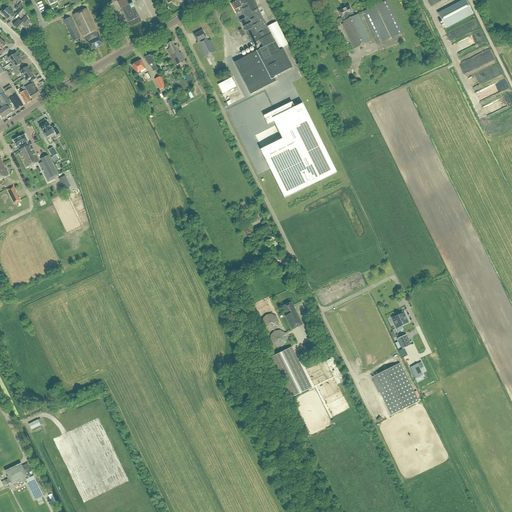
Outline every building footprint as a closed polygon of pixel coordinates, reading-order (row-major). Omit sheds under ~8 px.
[(130,0),(121,0),(117,2),(130,27),(131,26),(139,22),(141,21),(130,0)] [(273,77),(292,68),(282,50),(279,51),(264,21),(263,21),(258,9),(252,0),(241,0),(241,1),(240,2),(239,0),(238,1),(238,0),(236,1),(236,2),(234,3),(234,2),(232,3),(232,4),(231,4),(234,10),(236,14),(241,12),(245,18),(240,21),(252,45),(253,44),(256,49),(254,50),(252,46),(240,52),(242,56),(239,58),(240,60),(234,63),(250,94),(276,81),(273,77)] [(378,44),(403,32),(387,0),(362,12),(358,15),(358,14),(354,16),(349,6),(338,12),(344,23),(342,24),(354,49),(371,41),(359,17),(363,14),(378,44)] [(465,0),(464,0),(438,14),(445,28),(473,14),(465,0)] [(20,16),(21,15),(23,16),(24,15),(23,13),(25,11),(23,6),(16,13),(20,16)] [(8,19),(10,20),(14,15),(12,13),(14,11),(8,7),(5,10),(4,8),(0,12),(0,13),(5,18),(6,19),(7,19),(7,20),(8,19)] [(86,9),(73,15),(84,37),(85,36),(87,42),(91,51),(96,48),(99,47),(98,47),(103,45),(99,36),(98,37),(95,31),(95,27),(86,9)] [(18,29),(22,25),(25,27),(27,29),(29,26),(28,25),(30,22),(25,17),(21,22),(19,19),(13,26),(18,29)] [(70,18),(63,21),(73,42),(80,39),(70,18)] [(204,58),(216,52),(210,40),(208,41),(202,31),(194,35),(197,43),(196,43),(204,58)] [(175,66),(185,61),(181,53),(179,53),(178,50),(179,50),(176,45),(174,46),(172,42),(167,44),(171,52),(169,53),(175,66)] [(343,47),(346,53),(351,50),(348,44),(343,47)] [(8,57),(7,57),(6,56),(3,58),(4,59),(5,59),(7,62),(9,60),(11,63),(19,58),(16,53),(8,58),(8,57)] [(145,58),(149,66),(152,64),(152,66),(151,66),(152,68),(154,71),(157,69),(156,67),(150,55),(145,58)] [(12,69),(14,71),(14,72),(20,68),(18,65),(22,63),(19,58),(11,63),(13,66),(10,67),(12,70),(12,69)] [(132,65),(136,73),(137,73),(138,75),(141,73),(140,72),(145,68),(141,60),(132,65)] [(14,72),(14,71),(12,72),(13,74),(15,73),(17,76),(21,73),(23,76),(31,71),(28,67),(22,71),(20,68),(14,72)] [(20,81),(23,86),(29,83),(28,80),(34,76),(31,71),(23,76),(24,79),(20,81)] [(160,89),(164,87),(166,87),(160,76),(155,79),(160,89)] [(31,82),(24,86),(27,92),(27,93),(28,93),(32,100),(40,95),(33,83),(31,82)] [(16,110),(23,106),(11,88),(10,85),(3,89),(16,110)] [(0,105),(1,107),(2,108),(0,109),(0,116),(2,119),(12,113),(10,109),(13,108),(3,93),(0,87),(0,105)] [(27,104),(31,101),(28,98),(29,97),(25,91),(20,94),(27,104)] [(274,114),(269,116),(271,120),(272,122),(273,121),(282,139),(275,143),(260,150),(263,157),(284,199),(336,173),(308,114),(303,106),(303,105),(302,103),(300,105),(291,109),(290,106),(277,112),(274,114)] [(171,110),(173,115),(178,113),(176,108),(174,104),(170,106),(172,110),(171,110)] [(51,129),(52,129),(50,127),(47,122),(40,127),(44,134),(51,129)] [(50,127),(52,129),(51,129),(53,132),(54,131),(57,135),(59,134),(54,125),(51,126),(50,127)] [(31,149),(27,142),(28,142),(24,135),(13,140),(17,147),(20,153),(19,153),(26,168),(39,162),(32,148),(31,149)] [(53,148),(48,150),(53,157),(57,154),(53,148)] [(48,156),(41,159),(44,165),(40,167),(42,170),(45,168),(48,173),(44,174),(48,182),(55,179),(54,177),(58,175),(48,156)] [(0,179),(9,175),(0,158),(0,179)] [(65,176),(59,179),(64,190),(70,187),(65,176)] [(7,189),(14,204),(21,201),(19,197),(18,198),(16,192),(13,186),(7,189)] [(292,330),(302,325),(291,302),(283,306),(287,315),(285,316),(292,330)] [(409,323),(404,312),(391,318),(396,329),(409,323)] [(411,345),(406,334),(397,338),(402,349),(411,345)] [(315,336),(307,339),(309,343),(302,346),(306,354),(320,348),(315,336)] [(291,347),(269,358),(289,398),(312,387),(291,347)] [(374,381),(373,381),(378,393),(380,392),(391,415),(418,402),(400,363),(372,377),(374,381)] [(421,363),(410,368),(415,379),(422,376),(419,370),(423,368),(421,363)] [(31,430),(40,425),(38,420),(29,424),(31,430)] [(23,476),(32,494),(35,500),(43,496),(33,476),(32,474),(33,473),(28,463),(19,467),(19,466),(8,472),(10,475),(8,476),(11,482),(23,476)] [(52,494),(48,495),(54,506),(57,505),(52,494)]
